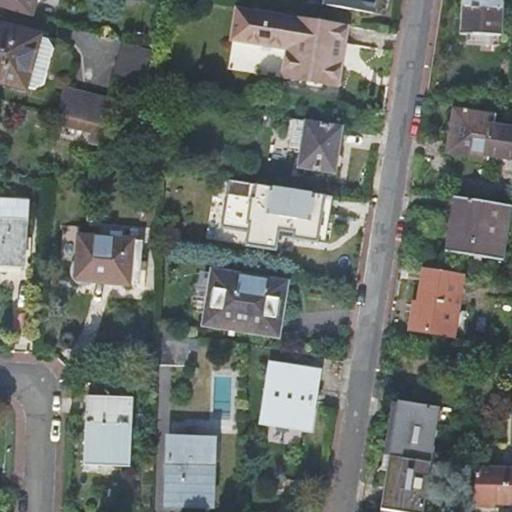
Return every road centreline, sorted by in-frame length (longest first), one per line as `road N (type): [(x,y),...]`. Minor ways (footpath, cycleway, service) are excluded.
road 1 (residential): [(416,0),(338,511)]
road 2 (residential): [(0,379),(34,381),(33,511)]
